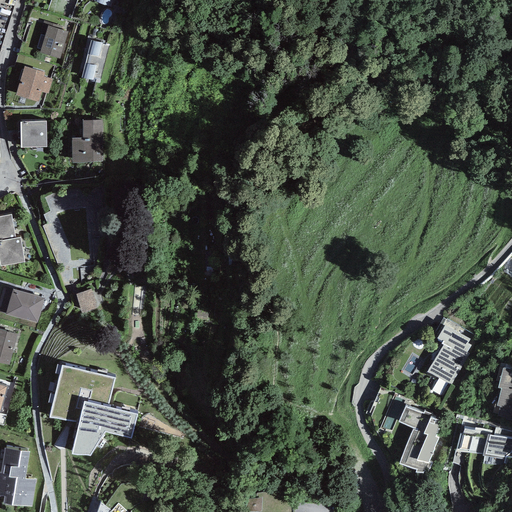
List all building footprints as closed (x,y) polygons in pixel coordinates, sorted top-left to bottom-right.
[(55,24),(43,21),(40,34),(44,35),(39,53),(60,58),(67,31),(55,27),(55,24)] [(102,42),(91,40),(88,54),(99,57),(102,43),(102,42)] [(96,66),(85,63),(81,77),(92,80),(96,66)] [(43,76),(45,72),(24,66),(15,95),(38,102),(41,91),(48,93),(52,78),(43,76)] [(46,146),(46,120),(20,121),(21,147),(46,146)] [(101,120),(83,120),(83,137),(72,138),(72,162),(103,161),(101,120)] [(15,237),(11,214),(0,215),(0,264),(0,266),(24,261),(20,237),(15,237)] [(6,286),(0,308),(0,311),(37,322),(44,297),(6,286)] [(90,289),(76,294),(82,312),(96,307),(90,289)] [(470,339),(444,324),(437,337),(442,340),(437,348),(440,349),(427,371),(451,385),(469,353),(467,352),(471,345),(467,343),(470,339)] [(0,328),(0,362),(9,364),(17,333),(0,328)] [(115,378),(61,365),(50,417),(79,422),(72,455),(89,457),(105,432),(131,439),(137,415),(107,407),(115,378)] [(500,406),(498,415),(506,416),(506,418),(511,418),(511,368),(503,367),(498,386),(501,387),(497,405),(500,406)] [(442,420),(405,405),(399,420),(413,426),(399,460),(428,472),(432,462),(429,460),(434,448),(434,447),(438,437),(435,435),(442,420)] [(145,414),(141,426),(151,430),(155,417),(145,414)] [(511,431),(496,427),(494,435),(464,428),(459,448),(501,457),(506,456),(511,457),(511,431)] [(30,452),(5,448),(1,473),(0,472),(0,495),(4,496),(3,505),(32,509),(36,480),(26,479),(30,452)] [(100,510),(100,511),(124,511),(127,501),(115,498),(116,493),(97,489),(93,508),(100,510)] [(261,511),(262,498),(238,497),(237,511),(261,511)]
